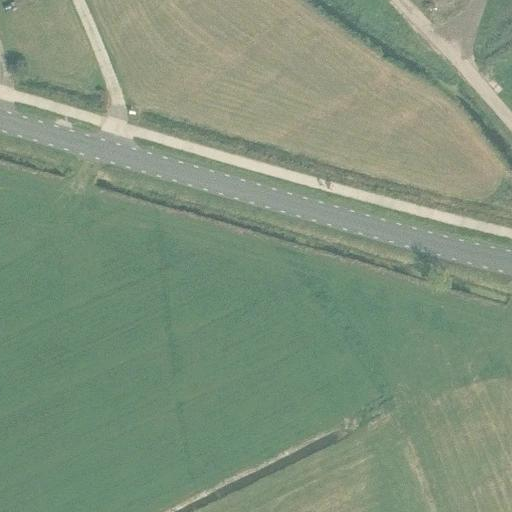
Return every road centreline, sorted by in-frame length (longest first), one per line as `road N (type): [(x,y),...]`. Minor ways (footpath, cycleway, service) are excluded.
road 1 (secondary): [(0,120),(511,262)]
road 2 (track): [(477,0),(462,56),(511,123)]
